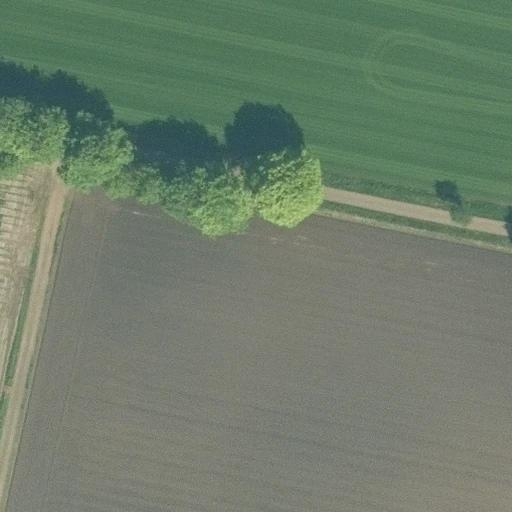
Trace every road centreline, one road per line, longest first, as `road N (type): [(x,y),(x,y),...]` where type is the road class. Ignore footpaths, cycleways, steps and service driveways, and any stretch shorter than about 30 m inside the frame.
road 1 (track): [(511,231),(0,125)]
road 2 (track): [(67,138),(0,457)]
